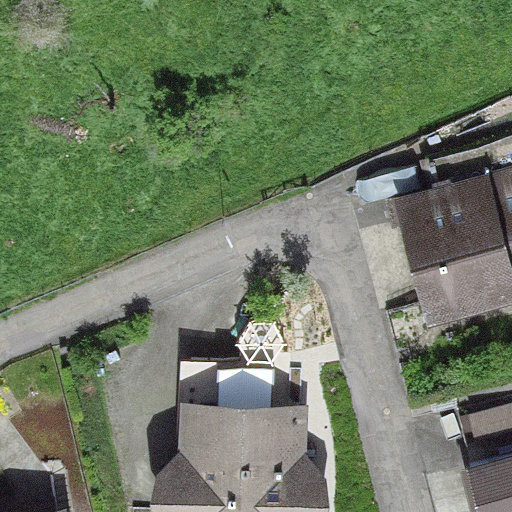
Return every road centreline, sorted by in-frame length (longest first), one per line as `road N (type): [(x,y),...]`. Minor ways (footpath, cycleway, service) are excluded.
road 1 (residential): [(0,334),(208,246),(301,236),(351,299),(413,511)]
road 2 (residential): [(0,114),(193,27)]
